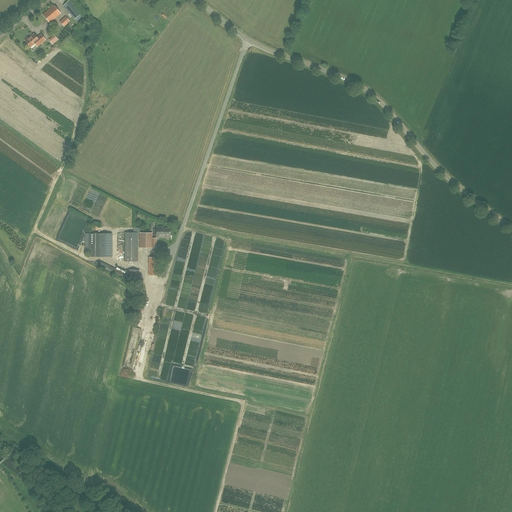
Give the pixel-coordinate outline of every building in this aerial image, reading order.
[(80,14),(69,1),(63,6),(74,19),(75,19),(77,22),(83,17),(80,14)] [(54,6),(43,15),(49,23),(60,13),(54,6)] [(65,17),(60,22),(64,27),(70,21),(65,17)] [(34,34),(25,41),(30,47),(35,44),(37,46),(45,40),(41,35),(37,38),(34,34)] [(52,44),(58,40),(55,35),(48,39),(52,44)] [(165,236),(170,236),(170,229),(164,229),(164,227),(156,227),(156,230),(154,230),(154,236),(156,236),(156,237),(165,237),(165,236)] [(137,261),(137,239),(137,233),(125,233),(125,239),(125,261),(137,261)] [(152,233),(139,233),(139,248),(157,248),(157,238),(152,238),(152,233)] [(100,257),(100,234),(89,234),(89,257),(100,257)] [(112,234),(100,234),(100,257),(112,257),(112,234)] [(123,279),(123,277),(125,274),(99,262),(97,266),(123,279)] [(139,283),(140,271),(129,270),(128,282),(139,283)]
